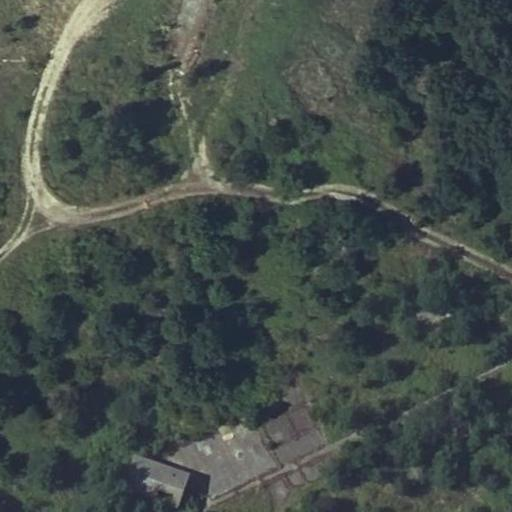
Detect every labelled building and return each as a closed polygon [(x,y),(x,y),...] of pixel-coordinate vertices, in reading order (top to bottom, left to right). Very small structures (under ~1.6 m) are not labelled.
[(272,130),(272,148),(306,148),(306,129),(272,130)] [(103,140),(106,159),(141,153),(138,134),(103,140)] [(435,192),(444,210),(475,194),(466,177),(435,192)] [(189,230),(189,249),(224,248),(224,229),(189,230)] [(313,255),(321,273),(353,258),(345,241),(313,255)] [(63,263),(69,282),(103,271),(97,251),(63,263)] [(416,315),(425,334),(455,318),(447,301),(416,315)] [(320,426),(298,378),(251,400),(274,448),(320,426)] [(425,428),(434,451),(472,437),(463,413),(425,428)] [(137,460),(125,492),(175,509),(187,477),(137,460)]
